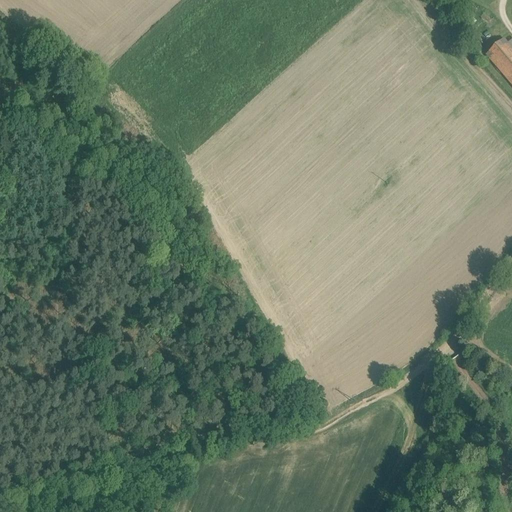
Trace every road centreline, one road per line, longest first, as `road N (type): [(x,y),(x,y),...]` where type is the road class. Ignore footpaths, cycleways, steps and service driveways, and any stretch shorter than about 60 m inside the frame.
road 1 (track): [(431,362),(306,426),(217,427),(118,454),(38,511)]
road 2 (track): [(0,297),(58,208),(58,175),(0,116)]
road 3 (track): [(431,362),(404,467),(370,511)]
road 4 (unclassified): [(511,263),(431,362)]
